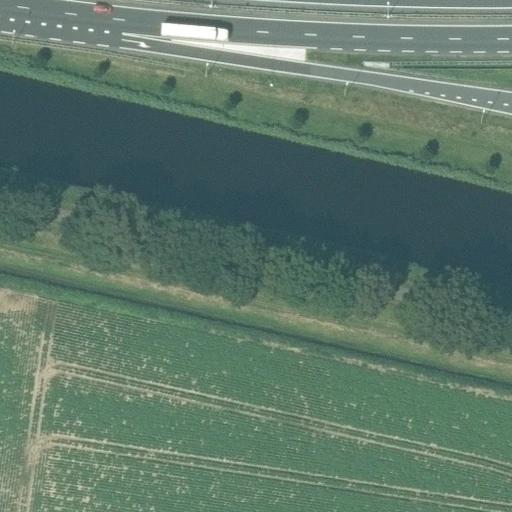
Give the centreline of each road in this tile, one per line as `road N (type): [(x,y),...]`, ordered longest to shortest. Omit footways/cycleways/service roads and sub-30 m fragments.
road 1 (trunk): [(79,16),(131,45),(511,105)]
road 2 (trunk): [(79,16),(258,33),(511,38)]
